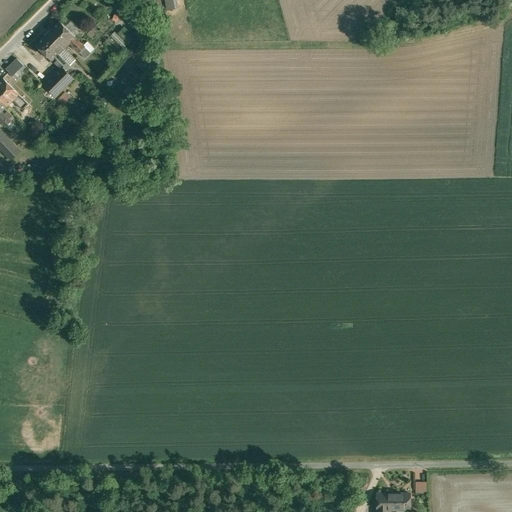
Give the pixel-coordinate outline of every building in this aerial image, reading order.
[(163,0),(166,10),(176,8),(174,0),(163,0)] [(147,25),(136,6),(126,11),(137,30),(147,25)] [(60,21),(48,33),(64,48),(70,42),(79,52),(85,46),(60,21)] [(117,34),(113,31),(109,37),(126,48),(134,35),(122,27),(117,34)] [(64,48),(48,33),(37,44),(62,70),(68,63),(59,54),(64,48)] [(142,38),(130,51),(138,58),(150,44),(142,38)] [(15,79),(26,67),(15,57),(4,69),(15,79)] [(4,78),(0,81),(0,98),(7,105),(13,100),(23,109),(29,103),(4,78)] [(64,91),(58,99),(66,106),(72,98),(64,91)] [(7,105),(0,98),(0,121),(5,127),(12,121),(2,111),(7,105)] [(0,150),(10,161),(21,151),(0,129),(0,150)] [(428,481),(416,482),(416,492),(428,492),(428,481)] [(410,493),(378,493),(378,511),(389,511),(390,510),(411,509),(410,493)]
